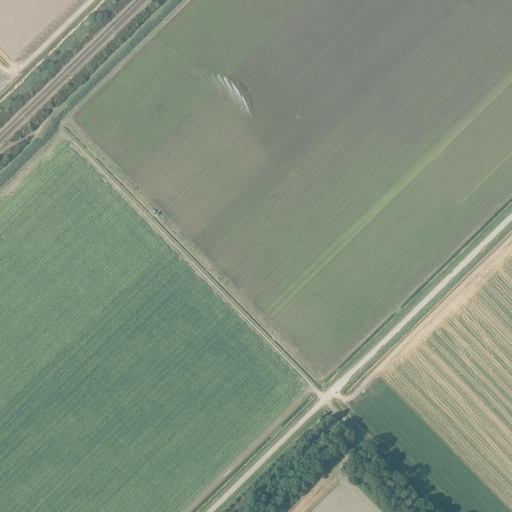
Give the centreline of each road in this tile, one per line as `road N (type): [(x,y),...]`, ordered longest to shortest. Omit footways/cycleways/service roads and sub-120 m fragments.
road 1 (tertiary): [(209,511),(511,217)]
road 2 (track): [(169,0),(50,117)]
